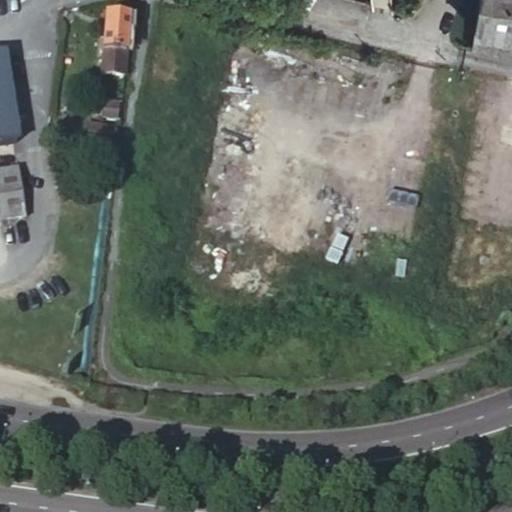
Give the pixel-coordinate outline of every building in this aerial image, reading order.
[(511,0),(480,0),(478,14),(479,14),(475,48),(511,55),(511,0)] [(128,17),(106,15),(101,74),(123,76),(128,17)] [(0,147),(18,145),(7,57),(0,58),(0,147)] [(84,142),(113,145),(115,128),(86,124),(84,142)] [(0,169),(0,218),(28,213),(19,166),(0,169)]
